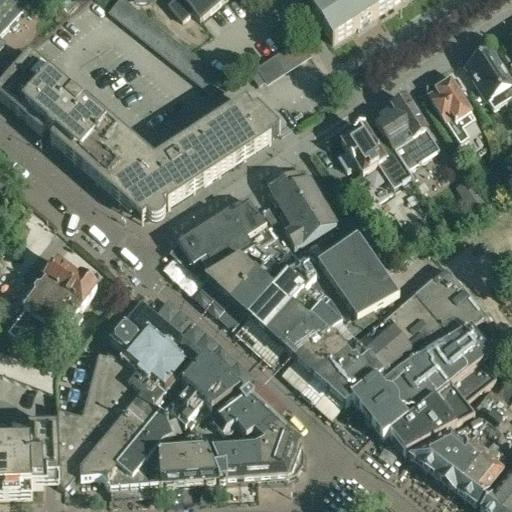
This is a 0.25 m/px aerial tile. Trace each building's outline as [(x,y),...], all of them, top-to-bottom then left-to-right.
[(29,10),(23,5),(22,6),(15,0),(0,0),(0,60),(6,53),(0,47),(0,41),(11,30),(14,33),(19,27),(16,24),(29,10)] [(177,0),(178,1),(168,10),(182,26),(192,18),(199,26),(229,0),(177,0)] [(332,0),(314,12),(310,15),(332,48),(406,0),(332,0)] [(511,102),(511,91),(510,88),(491,57),(476,66),(473,66),(468,69),(468,72),(465,74),(486,106),(487,106),(493,114),(505,107),(511,102)] [(164,183),(154,168),(29,59),(0,91),(0,105),(40,140),(41,140),(50,148),(49,148),(130,218),(134,214),(148,226),(150,227),(151,228),(153,228),(155,229),(157,228),(159,228),(160,227),(161,226),(163,225),(164,224),(164,222),(165,221),(165,219),(165,217),(165,216),(164,214),(163,213),(166,211),(167,213),(194,196),(179,174),(164,183)] [(427,102),(460,150),(468,144),(461,134),(474,126),(470,119),(471,118),(467,114),(469,112),(465,106),(464,108),(450,86),(446,88),(445,86),(436,91),(438,94),(434,96),(435,97),(427,102)] [(373,126),(384,143),(411,186),(412,186),(407,177),(439,156),(426,136),(406,105),(373,126)] [(270,147),(269,144),(278,138),(279,137),(256,115),(255,116),(252,119),(245,108),(171,157),(154,168),(164,183),(179,174),(194,196),(270,147)] [(394,197),(411,186),(384,143),(374,149),(363,132),(354,138),(354,139),(340,148),(347,158),(338,164),(347,178),(356,172),(362,182),(378,172),(394,197)] [(279,243),(276,245),(279,249),(287,244),(293,255),(335,230),(308,185),(301,189),(296,181),(269,197),(283,220),(280,222),(272,211),(263,217),(279,243)] [(206,287),(256,258),(273,247),(273,246),(248,207),(177,252),(180,255),(171,261),(188,276),(204,291),(207,288),(206,287)] [(382,278),(374,266),(356,242),(317,269),(344,308),(363,295),(373,296),(373,298),(388,287),(382,278)] [(282,254),(279,249),(276,245),(273,246),(273,247),(256,258),(206,287),(207,288),(204,291),(199,296),(223,318),(231,309),(230,309),(266,268),(281,257),(282,254)] [(235,339),(248,325),(299,268),(288,259),(273,274),(266,268),(230,309),(231,309),(223,318),(218,324),(232,336),(244,322),(247,325),(235,339)] [(66,334),(71,338),(82,324),(77,320),(96,296),(95,295),(94,288),(86,282),(79,283),(78,282),(78,283),(58,268),(50,270),(44,278),(45,285),(45,286),(46,287),(23,316),(26,319),(20,327),(33,338),(39,329),(59,344),(66,334)] [(254,356),(266,341),(315,283),(307,275),(299,268),(248,325),(235,339),(254,356)] [(314,410),(465,299),(445,275),(357,351),(356,351),(329,373),(327,370),(323,374),(317,380),(314,377),(311,381),(312,382),(299,396),(314,410)] [(315,283),(266,341),(254,356),(270,370),(283,356),(325,308),(322,304),(316,312),(301,300),(315,284),(315,283)] [(347,327),(304,362),(282,380),(298,395),(311,381),(314,377),(317,380),(323,374),(327,370),(329,373),(356,351),(348,342),(350,340),(355,337),(365,330),(377,324),(373,316),(398,301),(388,287),(373,298),(373,296),(363,295),(344,308),(356,325),(349,330),(347,327)] [(447,349),(469,335),(469,334),(485,323),(465,299),(314,410),(331,426),(343,411),(348,407),(374,386),(379,392),(409,369),(415,367),(442,349),(447,349)] [(283,356),(270,370),(282,380),(304,362),(347,327),(328,306),(325,308),(283,356)] [(141,307),(140,307),(122,328),(125,331),(98,362),(98,363),(123,370),(130,376),(127,379),(128,380),(122,388),(134,398),(136,396),(142,402),(127,420),(135,427),(147,436),(159,421),(159,420),(154,416),(192,371),(193,372),(204,360),(141,307)] [(380,447),(386,442),(477,371),(480,368),(490,360),(469,335),(447,349),(442,349),(415,367),(409,369),(379,392),(374,386),(348,407),(380,447)] [(106,486),(147,436),(135,427),(127,420),(142,402),(136,396),(134,398),(122,388),(128,380),(127,379),(130,376),(123,370),(98,363),(82,423),(72,421),(57,417),(57,432),(28,433),(28,448),(0,449),(0,380),(56,401),(55,386),(59,377),(0,355),(0,503),(32,502),(31,493),(59,491),(59,493),(64,497),(71,489),(70,488),(74,483),(79,477),(80,488),(97,487),(99,487),(100,487),(102,487),(103,488),(104,489),(105,490),(106,492),(107,493),(107,495),(108,494),(106,486)] [(205,366),(159,420),(159,421),(162,423),(163,425),(166,424),(168,425),(170,422),(177,429),(179,426),(196,408),(210,396),(228,377),(226,375),(221,381),(205,366)] [(386,442),(403,462),(472,423),(464,412),(495,386),(480,368),(477,371),(386,442)] [(244,392),(228,377),(210,396),(196,408),(179,426),(190,436),(195,434),(241,399),(239,397),(244,392)] [(497,432),(505,438),(454,501),(468,511),(477,511),(511,469),(511,381),(496,400),(494,399),(492,401),(490,400),(476,416),(497,432)] [(265,441),(275,430),(251,408),(242,407),(204,435),(206,440),(215,461),(229,460),(241,453),(261,438),(265,441)] [(109,498),(160,494),(157,456),(162,450),(172,445),(163,425),(162,423),(159,421),(147,436),(106,486),(108,494),(109,498)] [(408,465),(435,485),(488,431),(482,425),(408,465)] [(255,458),(256,474),(257,487),(285,485),(296,480),(302,471),(303,461),(299,451),(275,430),(265,441),(261,438),(241,453),(245,459),(255,458)] [(430,511),(445,511),(454,501),(505,438),(497,432),(494,436),(488,431),(435,485),(434,485),(419,504),(430,511)] [(257,487),(256,474),(255,458),(245,459),(241,453),(229,460),(215,461),(206,440),(198,443),(217,490),(257,487)] [(198,443),(178,452),(183,462),(182,462),(184,492),(217,490),(198,443)] [(160,494),(184,492),(182,462),(183,462),(178,452),(175,453),(172,445),(162,450),(157,456),(160,494)] [(511,477),(483,511),(509,511),(511,509),(511,477)]
